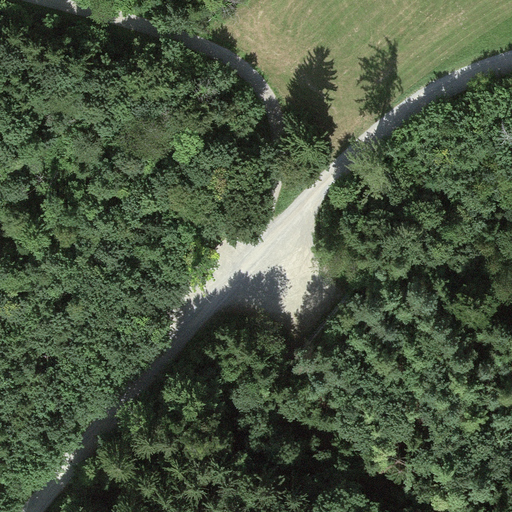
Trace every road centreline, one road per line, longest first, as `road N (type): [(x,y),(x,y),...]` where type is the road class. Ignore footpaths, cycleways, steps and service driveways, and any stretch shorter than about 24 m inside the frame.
road 1 (unclassified): [(16,511),(374,137),(439,92),(511,64)]
road 2 (track): [(33,0),(205,50),(260,90),(277,116),(283,159),(256,254)]
